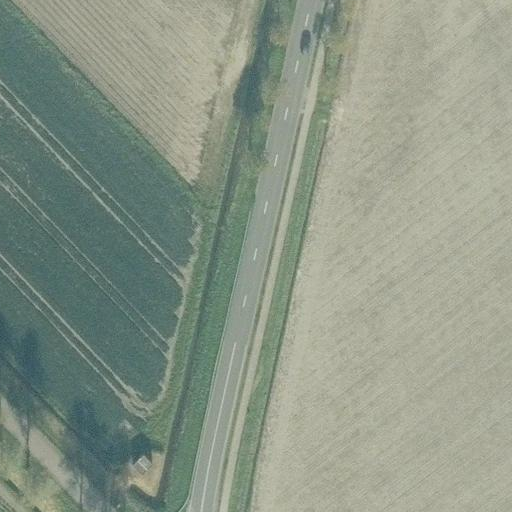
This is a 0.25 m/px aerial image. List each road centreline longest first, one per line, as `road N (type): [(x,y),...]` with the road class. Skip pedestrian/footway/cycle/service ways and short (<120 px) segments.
road 1 (secondary): [(200,511),(310,0)]
road 2 (unclassified): [(100,511),(0,409)]
